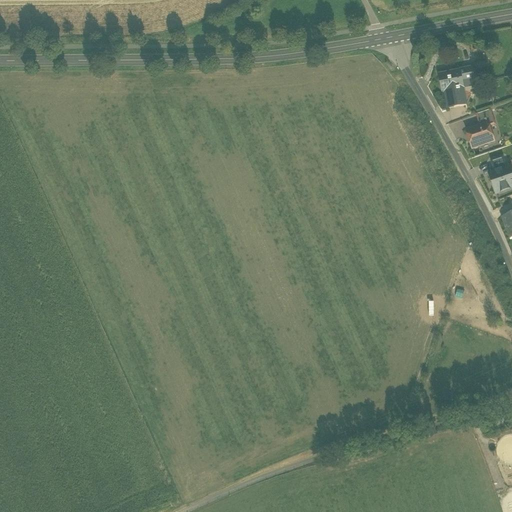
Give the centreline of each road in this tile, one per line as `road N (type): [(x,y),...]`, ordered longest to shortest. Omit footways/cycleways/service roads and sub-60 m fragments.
road 1 (tertiary): [(0,61),(273,56),(384,38)]
road 2 (unclassified): [(179,511),(266,474),(511,402)]
road 3 (unclassified): [(384,38),(486,208),(511,271)]
road 4 (tertiary): [(384,38),(511,15)]
